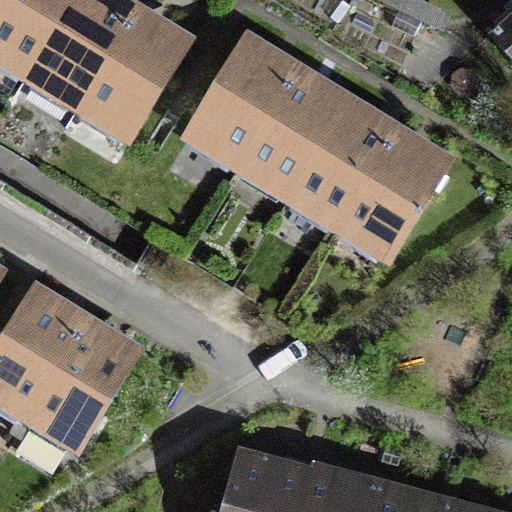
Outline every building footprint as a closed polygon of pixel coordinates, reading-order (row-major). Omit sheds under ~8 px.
[(77,0),(4,0),(0,7),(0,58),(29,77),(77,0)] [(133,18),(103,0),(77,0),(29,77),(77,107),(133,18)] [(511,76),(511,14),(481,42),(511,76)] [(184,50),(133,18),(77,107),(128,139),(184,50)] [(187,132),(240,166),(296,77),(243,44),(187,132)] [(348,110),(296,77),(240,166),(292,198),(348,110)] [(396,140),(348,110),(292,198),(340,229),(396,140)] [(447,172),(396,140),(340,229),(391,260),(447,172)] [(79,329),(28,299),(0,346),(0,400),(28,417),(79,329)] [(133,361),(79,329),(28,417),(81,448),(133,361)] [(222,511),(299,511),(309,478),(238,458),(222,511)] [(369,511),(375,496),(309,478),(299,511),(369,511)] [(433,511),(375,496),(369,511),(433,511)]
